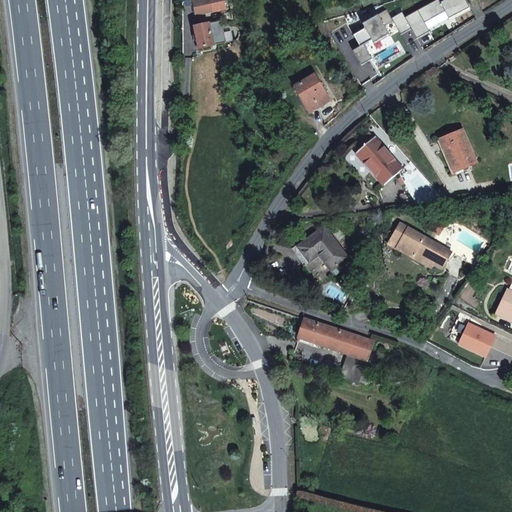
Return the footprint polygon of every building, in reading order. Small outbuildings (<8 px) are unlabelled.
[(209,0),(197,0),(193,1),(196,15),(212,12),(209,0)] [(209,0),(212,12),(212,13),(225,10),(223,0),(209,0)] [(405,15),(394,22),(401,35),(412,29),(417,39),(430,32),(425,23),(445,12),(449,19),(470,7),(465,0),(451,0),(443,5),(441,1),(408,21),(405,15)] [(380,19),(389,14),(386,9),(378,14),(380,19)] [(378,14),(362,24),(365,29),(353,36),(360,47),(353,51),(362,66),(372,60),(364,45),(372,41),(374,43),(390,34),(385,27),(393,22),(389,14),(380,19),(378,14)] [(194,27),(199,48),(225,43),(221,21),(194,27)] [(296,88),(311,112),(329,101),(314,76),(296,88)] [(462,130),(441,139),(455,172),(476,163),(462,130)] [(403,169),(375,137),(361,149),(366,154),(361,158),(385,185),(403,169)] [(366,154),(361,149),(356,153),(361,158),(366,154)] [(442,269),(451,252),(401,224),(389,244),(403,252),(406,247),(437,264),(436,266),(442,269)] [(451,229),(458,234),(461,228),(454,224),(451,229)] [(349,258),(326,227),(298,248),(308,263),(319,255),(331,271),(332,271),(340,264),(349,258)] [(437,264),(406,247),(403,252),(434,269),(436,266),(437,264)] [(344,269),(340,264),(332,271),(336,276),(344,269)] [(511,291),(508,290),(498,310),(511,315),(511,291)] [(511,323),(511,316),(498,310),(495,315),(511,323)] [(373,342),(305,319),(298,338),(348,354),(339,378),(359,384),(359,383),(367,386),(371,374),(363,371),(373,342)]
